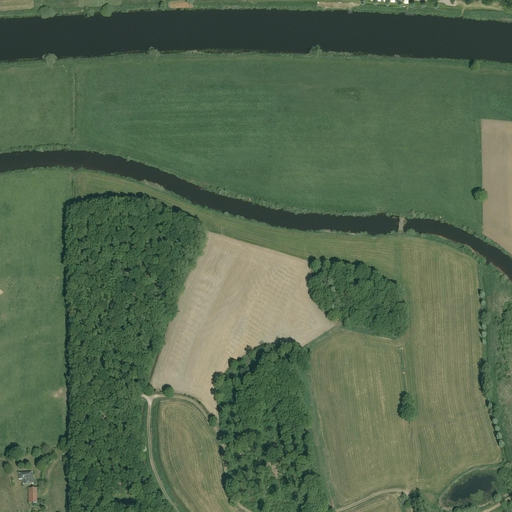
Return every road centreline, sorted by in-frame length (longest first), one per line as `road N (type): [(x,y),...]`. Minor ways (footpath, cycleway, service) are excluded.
road 1 (track): [(251,511),(233,498),(222,445),(195,402),(137,394)]
road 2 (track): [(72,511),(71,399),(137,394)]
road 3 (track): [(176,511),(151,461),(150,395)]
